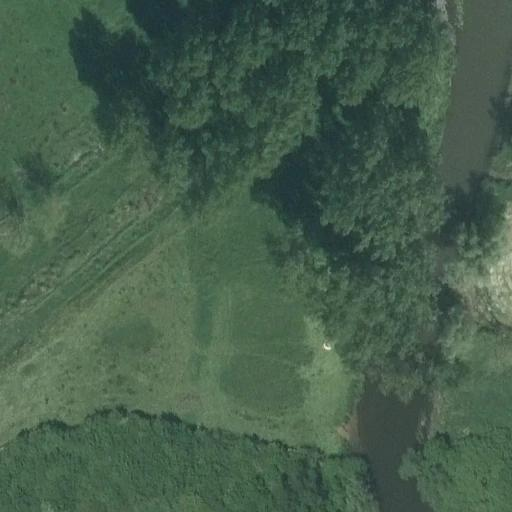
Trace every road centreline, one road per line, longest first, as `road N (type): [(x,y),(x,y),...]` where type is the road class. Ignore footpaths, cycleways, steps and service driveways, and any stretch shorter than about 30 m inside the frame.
road 1 (track): [(511,444),(459,432),(456,420),(473,342),(511,348)]
road 2 (track): [(511,219),(473,342)]
